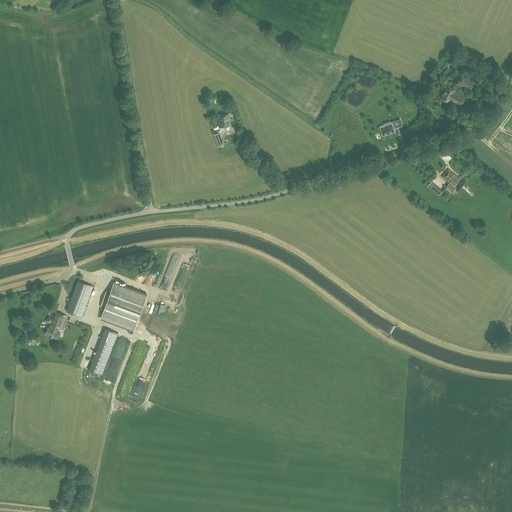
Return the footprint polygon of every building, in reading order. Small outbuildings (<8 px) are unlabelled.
[(446,76),(452,64),(446,61),(440,73),(446,76)] [(469,91),(474,81),(463,74),(457,84),(469,91)] [(460,107),(466,96),(454,90),(455,88),(447,85),(440,98),(448,102),(448,101),(460,107)] [(482,102),(486,95),(480,91),(476,98),(482,102)] [(219,127),(230,126),(229,119),(231,118),(230,113),(218,114),(219,127)] [(383,123),(384,125),(380,126),(380,127),(379,127),(382,136),(395,132),(394,129),(399,127),(397,120),(391,122),(390,121),(383,123)] [(222,138),(216,141),(218,147),(224,144),(222,138)] [(447,152),(445,151),(442,147),(439,150),(437,152),(438,153),(442,157),(447,152)] [(460,178),(448,169),(446,172),(448,173),(446,175),(444,174),(442,176),(449,183),(447,186),(451,189),(453,191),(455,189),(453,186),(460,178)] [(438,196),(443,191),(436,185),(431,190),(438,196)] [(82,317),(93,286),(78,280),(67,311),(82,317)] [(105,308),(101,318),(134,330),(147,295),(114,282),(110,293),(106,291),(101,306),(105,308)] [(61,332),(62,330),(67,316),(54,311),(48,327),(45,334),(50,335),(50,336),(52,337),(53,336),(57,338),(60,331),(61,332)] [(83,350),(79,363),(85,365),(93,342),(94,343),(100,325),(88,321),(79,348),(83,350)] [(74,338),(75,330),(66,328),(64,336),(74,338)] [(102,375),(118,333),(105,328),(89,370),(102,375)] [(76,351),(73,361),(78,363),(82,352),(76,351)]
